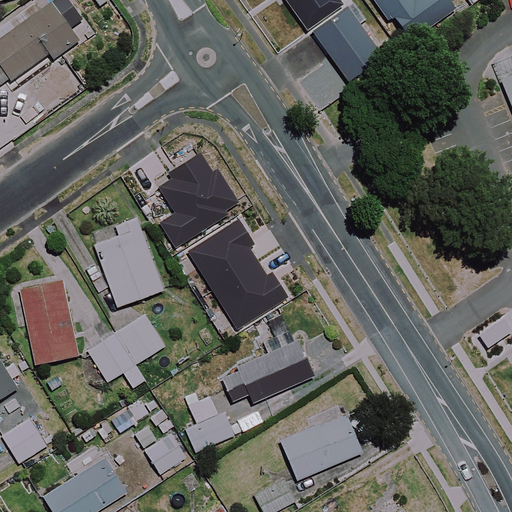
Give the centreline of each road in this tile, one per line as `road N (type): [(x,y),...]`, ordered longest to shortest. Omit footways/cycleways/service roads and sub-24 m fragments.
road 1 (tertiary): [(504,511),(416,351),(273,140)]
road 2 (residential): [(120,119),(0,205)]
